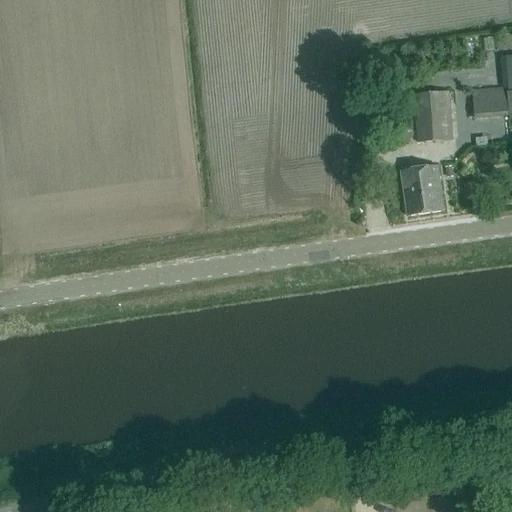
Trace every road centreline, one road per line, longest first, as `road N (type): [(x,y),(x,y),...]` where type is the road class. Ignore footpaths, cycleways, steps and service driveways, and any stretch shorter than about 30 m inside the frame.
road 1 (tertiary): [(511,226),(0,298)]
road 2 (tertiary): [(39,511),(283,458),(511,426)]
